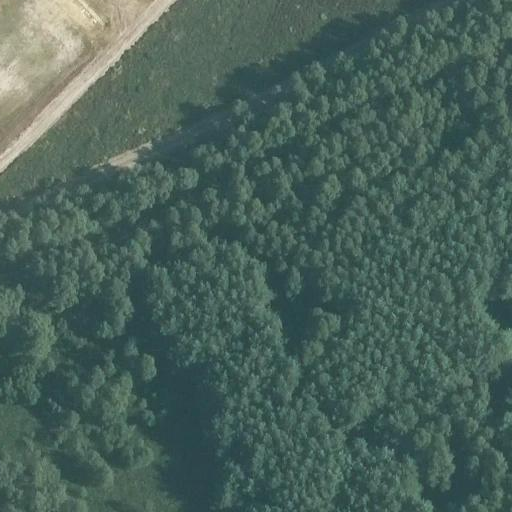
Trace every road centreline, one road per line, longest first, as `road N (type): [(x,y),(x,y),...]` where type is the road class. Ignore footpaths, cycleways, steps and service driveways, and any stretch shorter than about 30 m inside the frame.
road 1 (unclassified): [(0,280),(326,150),(511,62)]
road 2 (track): [(0,218),(459,0)]
road 3 (track): [(0,168),(169,0)]
